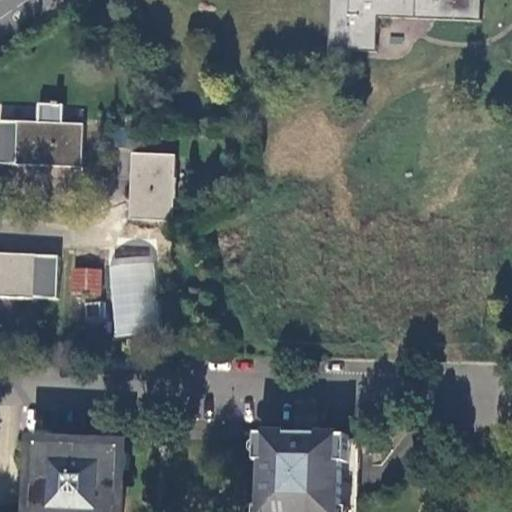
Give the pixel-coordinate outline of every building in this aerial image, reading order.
[(331,0),(330,60),(351,61),(351,53),(378,54),(379,19),(482,22),(482,0),(331,0)] [(39,124),(1,123),(0,167),(86,169),(87,126),(62,126),(62,108),(59,108),(59,105),(53,105),(53,103),(43,103),(43,107),(40,107),(39,124)] [(179,157),(135,156),(133,221),(176,223),(179,157)] [(61,257),(0,254),(0,298),(60,300),(61,257)] [(160,331),(151,254),(107,259),(115,336),(160,331)] [(101,268),(70,267),(69,295),(101,296),(101,268)] [(294,437),(260,435),(259,463),(265,463),(263,511),(341,511),(342,460),(349,460),(350,438),(315,437),(315,445),(294,444),(294,437)] [(381,443),(366,444),(367,456),(381,456),(381,443)] [(123,450),(38,448),(37,454),(32,454),(31,469),(37,469),(36,491),(35,511),(122,511),(123,473),(128,473),(129,457),(123,457),(123,450)]
